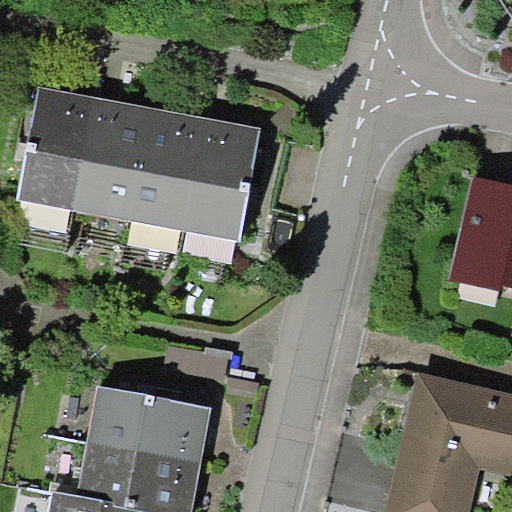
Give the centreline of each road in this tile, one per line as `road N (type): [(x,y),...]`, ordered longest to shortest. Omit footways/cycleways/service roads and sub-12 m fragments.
road 1 (residential): [(280,511),(374,90)]
road 2 (residential): [(374,90),(511,115)]
